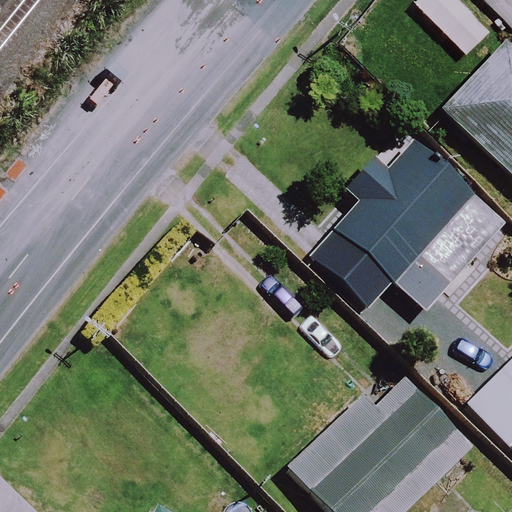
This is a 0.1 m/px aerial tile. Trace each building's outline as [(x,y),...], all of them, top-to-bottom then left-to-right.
[(437,121),(511,190),(511,71),(496,56),(437,121)] [(335,198),(341,204),(346,209),(298,259),(344,303),(370,277),(387,293),(404,275),(430,300),(491,237),(397,147),(377,168),(370,161),(335,198)] [(159,349),(128,323),(100,356),(130,382),(159,349)] [(511,446),(511,359),(460,409),(503,455),(511,446)] [(402,511),(461,457),(398,390),(366,420),(353,406),(279,475),(313,511),(402,511)]
